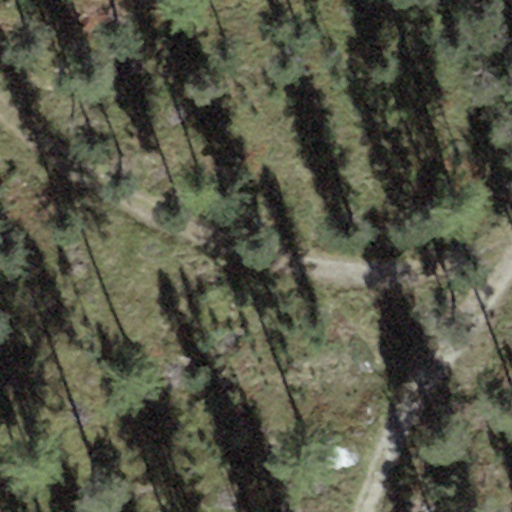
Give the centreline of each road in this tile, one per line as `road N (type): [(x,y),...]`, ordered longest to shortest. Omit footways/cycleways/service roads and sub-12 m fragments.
road 1 (track): [(509,256),(354,275),(274,261),(183,229),(82,174),(0,106)]
road 2 (track): [(511,253),(398,426),(366,511)]
